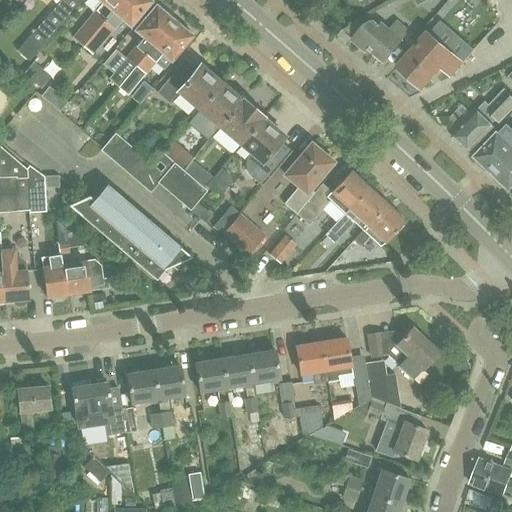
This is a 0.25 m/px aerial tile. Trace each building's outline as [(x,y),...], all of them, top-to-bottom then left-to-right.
[(96,10),(73,36),(83,44),(119,0),(101,0),(104,2),(96,10)] [(119,0),(83,44),(92,52),(115,26),(114,25),(121,17),(130,24),(150,0),(119,0)] [(38,52),(47,41),(71,14),(61,5),(38,32),(39,33),(29,44),(38,52)] [(128,73),(136,64),(137,65),(174,20),(156,5),(136,29),(144,36),(137,45),(136,45),(109,78),(118,86),(128,73)] [(384,60),(402,39),(381,21),(379,24),(372,19),(363,23),(351,38),(365,50),(368,47),(384,60)] [(170,58),(171,59),(191,35),(189,33),(191,31),(180,22),(179,24),(174,20),(137,65),(145,72),(155,61),(162,67),(170,58)] [(451,74),(462,62),(427,31),(397,65),(422,87),(441,65),(451,74)] [(36,50),(24,40),(16,49),(28,59),(36,50)] [(169,102),(177,92),(198,109),(221,82),(200,64),(184,82),(173,72),(157,91),(169,102)] [(126,93),(137,80),(128,73),(118,86),(126,93)] [(241,99),(221,82),(198,109),(219,127),(241,99)] [(495,127),(493,125),(497,120),(500,123),(511,109),(511,96),(505,89),(489,105),(486,102),(478,110),(475,107),(452,131),(453,132),(453,140),(458,144),(462,144),(466,144),(472,150),(495,127)] [(219,127),(240,144),(264,116),(243,98),(219,127)] [(250,174),(253,176),(263,185),(292,150),(280,139),(284,135),(263,117),(264,116),(240,144),(249,153),(247,156),(247,158),(246,162),(246,164),(247,168),(248,171),(250,174)] [(487,166),(492,170),(511,150),(511,129),(507,124),(499,133),(497,132),(475,154),(478,157),(476,159),(485,168),(487,166)] [(125,141),(115,132),(100,149),(111,158),(125,141)] [(177,161),(184,168),(193,157),(175,141),(166,152),(177,161)] [(284,202),(297,213),(322,183),(318,188),(313,184),(333,160),(312,142),(286,173),(299,184),(284,202)] [(26,169),(0,147),(0,177),(16,177),(17,194),(18,212),(29,211),(26,169)] [(505,188),(506,188),(508,186),(509,187),(511,183),(511,150),(492,170),(499,176),(496,179),(505,188)] [(175,163),(158,182),(166,189),(183,169),(175,163)] [(26,169),(29,211),(29,213),(46,212),(44,177),(29,166),(26,169)] [(309,223),(315,215),(316,216),(330,199),(345,212),(337,221),(369,187),(351,170),(331,191),(322,183),(297,213),(309,223)] [(58,175),(45,175),(46,186),(58,186),(58,175)] [(16,177),(0,177),(0,194),(17,194),(16,177)] [(164,269),(170,274),(175,268),(176,269),(177,269),(173,265),(192,256),(180,246),(107,183),(93,199),(89,195),(68,204),(156,279),(164,269)] [(354,239),(363,230),(387,203),(369,187),(337,221),(327,233),(337,241),(353,221),(363,229),(354,239)] [(405,220),(387,203),(363,230),(354,239),(361,245),(370,235),(381,245),(385,242),(405,220)] [(213,230),(220,235),(239,214),(230,208),(213,230)] [(224,231),(250,253),(265,234),(240,213),(239,214),(224,231)] [(297,244),(284,233),(279,239),(280,240),(269,254),(280,264),(297,244)] [(57,241),(59,256),(61,255),(68,293),(90,290),(89,286),(103,284),(100,265),(93,259),(71,263),(68,239),(57,241)] [(19,259),(19,254),(13,254),(12,246),(0,246),(0,263),(3,301),(14,300),(14,303),(17,306),(24,305),(26,302),(26,299),(29,299),(26,265),(19,259)] [(41,259),(47,297),(51,296),(52,300),(54,302),(63,300),(65,298),(64,294),(68,293),(61,255),(59,256),(41,259)] [(387,354),(399,364),(413,378),(422,367),(423,368),(439,352),(412,326),(403,337),(397,343),(395,341),(382,343),(380,332),(369,334),(372,356),(384,354),(387,354)] [(321,342),(327,381),(339,379),(338,374),(352,372),(346,337),(321,342)] [(300,374),(312,372),(314,383),(327,381),(321,342),(295,346),(300,374)] [(248,353),(253,382),(280,378),(275,349),(248,353)] [(253,382),(248,353),(221,358),(226,387),(253,382)] [(226,387),(221,358),(195,362),(200,391),(226,387)] [(386,374),(384,359),(365,362),(372,397),(401,408),(396,373),(386,374)] [(153,369),(158,398),(185,394),(180,365),(153,369)] [(158,398),(153,369),(126,374),(131,403),(158,398)] [(120,409),(117,386),(109,388),(108,382),(91,384),(91,380),(72,383),(72,387),(71,388),(77,422),(93,420),(93,422),(100,421),(100,422),(104,421),(106,436),(108,447),(126,444),(124,433),(120,409)] [(278,383),(284,418),(296,416),(295,408),(291,381),(278,383)] [(355,386),(359,405),(372,397),(368,383),(355,386)] [(31,410),(50,408),(48,386),(17,389),(19,411),(21,411),(22,429),(32,428),(31,410)] [(246,413),(258,411),(256,396),(244,398),(246,413)] [(359,405),(351,409),(366,416),(367,411),(380,416),(381,416),(380,419),(397,426),(403,410),(400,409),(372,398),(359,405)] [(220,417),(232,415),(230,401),(218,402),(220,417)] [(299,415),(303,437),(323,426),(319,404),(295,408),(296,416),(299,415)] [(133,407),(120,409),(124,433),(137,431),(133,407)] [(160,412),(163,427),(174,425),(171,410),(160,412)] [(149,414),(152,428),(163,427),(160,412),(149,414)] [(382,430),(374,451),(392,457),(395,451),(416,459),(427,429),(416,425),(404,421),(398,437),(382,430)] [(12,456),(23,455),(22,437),(10,437),(12,456)] [(372,456),(348,449),(344,460),(368,468),(372,456)] [(64,452),(44,451),(44,489),(64,490),(64,452)] [(92,458),(83,468),(97,481),(105,471),(92,458)] [(511,492),(511,480),(508,479),(511,470),(480,458),(471,483),(502,495),(501,497),(511,501),(511,495),(503,492),(505,489),(511,492)] [(409,478),(381,469),(372,496),(400,505),(409,478)] [(200,472),(187,474),(192,499),(204,497),(200,472)] [(349,475),(349,476),(345,486),(360,490),(363,480),(349,475)] [(360,490),(345,486),(342,496),(356,501),(360,490)] [(159,491),(162,507),(163,509),(175,507),(172,491),(171,487),(159,489),(159,491)] [(367,511),(398,511),(400,505),(372,496),(367,511)]
